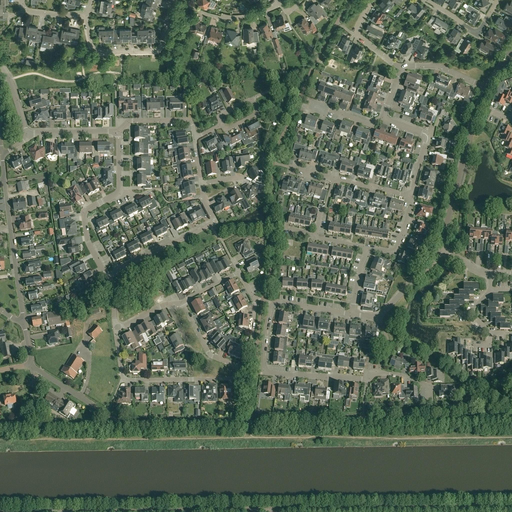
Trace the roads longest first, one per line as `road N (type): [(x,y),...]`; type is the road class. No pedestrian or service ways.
road 1 (residential): [(115,329),(128,381),(236,380),(237,366),(209,354),(182,303)]
road 2 (tertiary): [(511,508),(276,510)]
road 3 (residential): [(432,400),(431,386),(393,373),(365,379),(262,369)]
road 4 (residential): [(440,250),(487,88)]
road 5 (residential): [(174,0),(153,52),(99,51),(86,15)]
road 6 (residential): [(22,320),(4,181)]
road 7 (tertiary): [(276,510),(154,511)]
